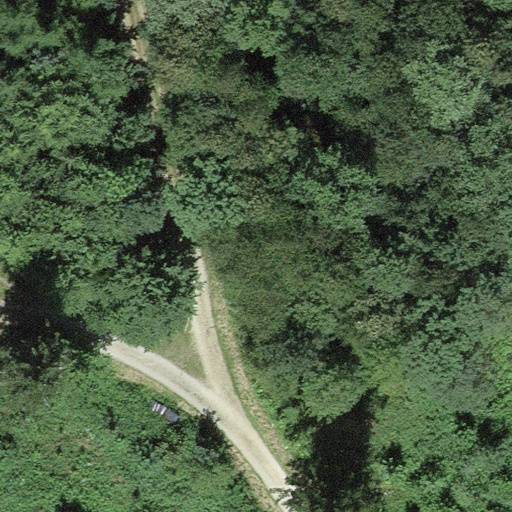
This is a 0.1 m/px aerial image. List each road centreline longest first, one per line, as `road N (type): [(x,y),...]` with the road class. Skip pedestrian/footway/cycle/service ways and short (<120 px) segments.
road 1 (track): [(127,0),(182,214),(286,481)]
road 2 (track): [(304,511),(286,481),(0,266)]
